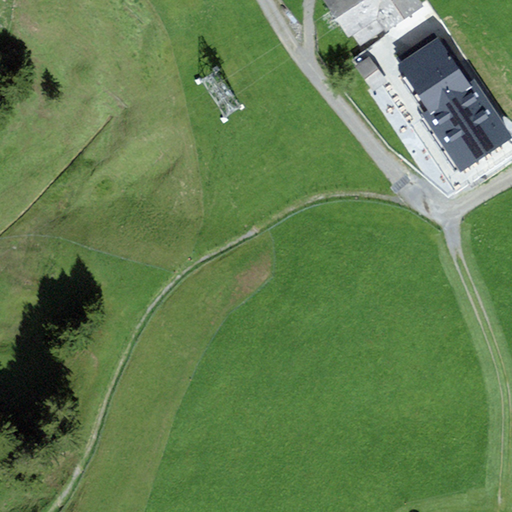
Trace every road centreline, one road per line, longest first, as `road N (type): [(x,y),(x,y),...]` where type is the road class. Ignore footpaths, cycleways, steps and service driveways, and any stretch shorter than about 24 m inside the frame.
road 1 (track): [(503,511),(507,402),(443,213)]
road 2 (track): [(319,79),(419,196)]
